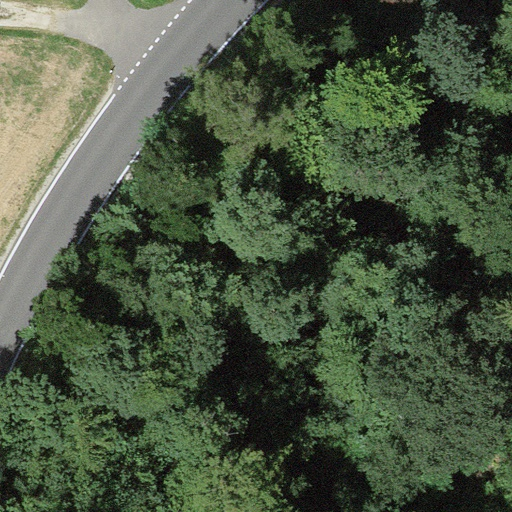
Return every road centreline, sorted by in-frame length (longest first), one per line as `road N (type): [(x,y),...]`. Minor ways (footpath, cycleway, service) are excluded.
road 1 (tertiary): [(228,0),(110,147),(28,277),(0,339)]
road 2 (track): [(0,11),(102,22),(180,52)]
road 3 (track): [(180,52),(242,39),(292,0)]
